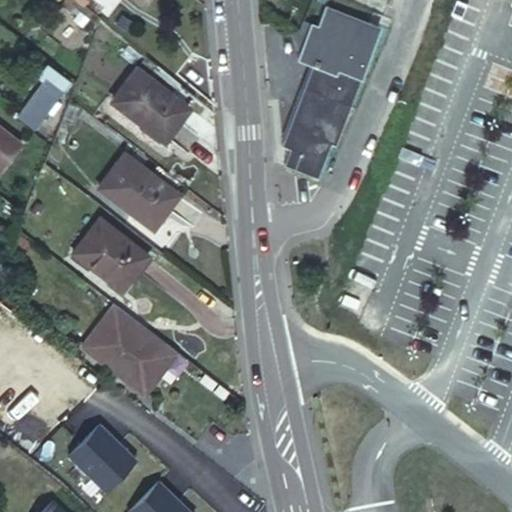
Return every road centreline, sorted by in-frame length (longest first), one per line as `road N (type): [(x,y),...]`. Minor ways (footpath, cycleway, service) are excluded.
road 1 (residential): [(252,225),(318,210),(406,0)]
road 2 (secondary): [(298,511),(252,225)]
road 3 (secondary): [(252,225),(237,0)]
